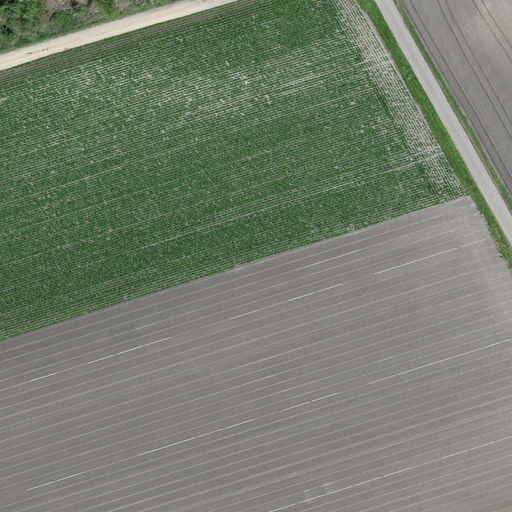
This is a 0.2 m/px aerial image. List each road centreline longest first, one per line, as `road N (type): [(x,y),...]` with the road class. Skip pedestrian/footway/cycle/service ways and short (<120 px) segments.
road 1 (track): [(511,224),(390,0)]
road 2 (track): [(0,52),(164,0)]
